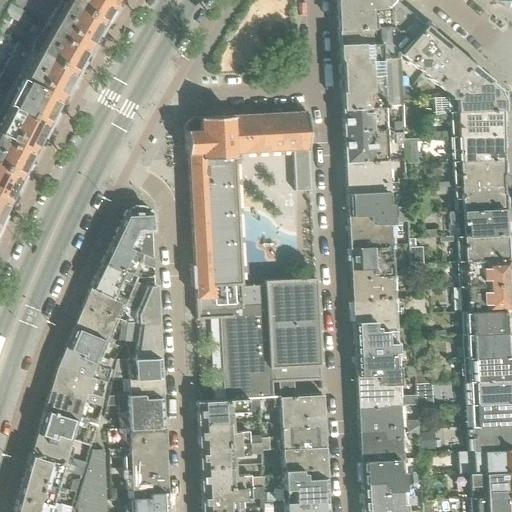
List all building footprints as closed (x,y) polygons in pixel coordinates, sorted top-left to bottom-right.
[(0,0),(0,20),(10,3),(11,0),(0,0)] [(24,0),(11,0),(10,3),(21,10),(26,1),(24,0)] [(61,0),(47,24),(33,48),(76,73),(82,62),(79,60),(86,46),(94,33),(97,35),(104,24),(64,0),(61,0)] [(64,0),(104,24),(111,11),(108,10),(113,0),(64,0)] [(379,27),(389,26),(387,0),(335,0),(337,29),(370,27),(379,27)] [(365,129),(385,128),(384,113),(383,106),(390,106),(398,106),(396,59),(397,58),(397,54),(401,53),(424,25),(394,0),(387,0),(389,26),(379,27),(380,42),(371,42),(338,43),(343,138),(365,136),(365,129)] [(10,3),(0,20),(0,33),(2,35),(10,19),(16,22),(23,11),(21,10),(10,3)] [(421,73),(445,43),(424,25),(401,53),(400,55),(421,73)] [(371,42),(370,27),(337,29),(338,43),(371,42)] [(3,68),(0,74),(0,99),(10,105),(49,124),(55,112),(51,111),(56,102),(58,98),(60,95),(66,84),(69,85),(76,73),(33,48),(18,40),(3,68)] [(421,73),(444,92),(469,64),(445,43),(421,73)] [(450,115),(503,113),(501,110),(501,100),(502,100),(503,98),(498,88),(498,87),(496,87),(495,88),(488,81),(489,80),(469,64),(444,92),(449,96),(450,112),(450,115)] [(407,84),(401,84),(402,100),(410,87),(407,84)] [(410,87),(402,100),(411,99),(416,99),(416,98),(415,91),(410,87)] [(0,99),(0,167),(21,178),(28,164),(25,163),(32,149),(39,135),(42,137),(49,124),(10,105),(0,99)] [(191,118),(183,126),(185,154),(187,154),(193,266),(191,266),(191,265),(189,265),(190,288),(192,288),(192,287),(194,287),(195,319),(218,318),(222,400),(253,399),(258,399),(265,398),(270,398),(269,382),(319,380),(314,278),(263,281),(263,286),(239,287),(233,154),(292,151),(294,191),(309,191),(305,112),(289,112),(211,117),(211,127),(203,127),(202,117),(191,118)] [(455,137),(501,135),(501,124),(503,121),(503,113),(450,115),(451,136),(455,136),(455,137)] [(365,129),(365,136),(343,138),(344,160),(386,157),(385,128),(365,129)] [(455,137),(456,162),(502,160),(502,150),(504,146),(504,138),(501,135),(455,137)] [(387,183),(386,157),(344,160),(345,189),(405,186),(405,178),(396,179),(396,182),(387,183)] [(456,162),(458,186),(503,185),(502,175),(504,171),(504,163),(502,160),(456,162)] [(0,221),(3,215),(0,213),(4,205),(5,202),(8,197),(12,188),(15,190),(21,178),(0,167),(0,221)] [(459,211),(504,209),(506,205),(505,197),(503,194),(503,185),(458,186),(459,211)] [(376,218),(389,217),(388,192),(405,191),(405,186),(345,189),(346,210),(367,209),(368,215),(376,214),(376,218)] [(115,233),(111,241),(132,250),(136,239),(141,230),(151,230),(151,220),(149,214),(145,209),(140,206),(133,207),(128,209),(124,214),(115,233)] [(406,212),(406,207),(397,207),(397,218),(406,212)] [(346,210),(348,242),(390,240),(389,222),(389,217),(376,218),(376,214),(368,215),(367,209),(346,210)] [(460,235),(505,234),(507,230),(507,222),(504,219),(504,209),(459,211),(460,235)] [(460,235),(461,261),(506,259),(508,255),(508,247),(506,244),(505,234),(460,235)] [(378,273),(392,272),(391,245),(390,240),(348,242),(349,264),(370,263),(370,269),(378,269),(378,273)] [(111,241),(100,264),(110,267),(111,263),(140,276),(141,273),(137,271),(139,265),(135,263),(140,253),(132,250),(111,241)] [(423,263),(422,247),(409,248),(410,264),(423,263)] [(153,269),(153,260),(144,256),(142,264),(153,269)] [(461,261),(463,286),(508,284),(508,282),(509,279),(509,274),(507,270),(506,259),(461,261)] [(409,274),(408,261),(400,261),(401,274),(409,274)] [(100,264),(88,289),(89,289),(124,304),(127,299),(113,292),(118,282),(124,284),(129,274),(138,277),(139,278),(140,276),(111,263),(110,267),(100,264)] [(351,296),(393,293),(392,276),(392,272),(378,273),(378,269),(370,269),(370,263),(349,264),(351,296)] [(421,288),(421,280),(410,280),(411,289),(421,288)] [(121,320),(121,324),(156,322),(154,286),(145,286),(136,281),(135,281),(127,299),(124,304),(121,311),(129,317),(126,322),(121,320)] [(464,311),(509,310),(508,298),(510,295),(510,289),(508,286),(508,284),(463,286),(464,311)] [(89,289),(81,308),(93,312),(95,307),(118,317),(121,311),(124,304),(89,289)] [(351,296),(352,318),(372,317),(373,322),(380,322),(381,326),(395,326),(393,298),(393,293),(351,296)] [(81,308),(73,327),(110,342),(111,338),(109,337),(116,319),(118,319),(118,317),(95,307),(93,312),(81,308)] [(465,335),(510,333),(510,324),(511,320),(511,313),(509,310),(464,311),(465,335)] [(353,351),(401,349),(401,343),(396,343),(395,329),(395,326),(381,326),(380,322),(373,322),(372,317),(352,318),(353,351)] [(116,344),(113,349),(118,352),(115,357),(129,355),(127,347),(124,344),(124,340),(135,341),(133,355),(157,354),(157,342),(156,333),(156,322),(121,324),(119,334),(116,344)] [(68,339),(66,344),(79,350),(78,353),(91,359),(95,361),(97,355),(102,357),(106,347),(113,349),(116,344),(110,342),(73,327),(72,329),(68,339)] [(465,335),(466,358),(511,356),(511,347),(511,345),(511,335),(510,333),(465,335)] [(424,359),(424,337),(415,337),(415,359),(424,359)] [(66,344),(56,368),(107,380),(110,368),(106,366),(108,360),(102,357),(97,355),(95,361),(91,359),(78,353),(79,350),(66,344)] [(383,381),(398,381),(397,372),(401,372),(401,364),(397,364),(396,351),(401,351),(401,349),(353,351),(355,373),(375,372),(376,378),(383,378),(383,381)] [(115,362),(114,368),(125,368),(126,379),(159,377),(157,354),(133,355),(129,355),(115,357),(118,359),(115,362)] [(466,358),(467,381),(511,379),(511,357),(511,356),(466,358)] [(414,377),(414,366),(406,367),(407,377),(414,377)] [(56,368),(50,388),(65,392),(64,395),(82,401),(101,406),(103,398),(88,393),(92,383),(96,384),(97,380),(107,383),(107,382),(107,380),(56,368)] [(355,373),(356,404),(416,401),(415,395),(398,396),(398,382),(398,381),(383,381),(383,378),(376,378),(375,372),(355,373)] [(429,383),(428,374),(416,375),(417,385),(429,383)] [(126,391),(120,392),(121,395),(141,394),(141,400),(160,398),(159,394),(159,389),(159,377),(126,379),(126,391)] [(469,404),(511,402),(511,379),(467,381),(469,404)] [(50,388),(43,411),(83,422),(88,424),(96,426),(97,420),(85,416),(85,418),(82,418),(84,413),(83,412),(85,405),(81,404),(82,401),(64,395),(65,392),(50,388)] [(108,397),(106,406),(117,405),(118,421),(118,429),(161,427),(161,419),(160,398),(141,400),(141,394),(121,395),(121,396),(108,397)] [(296,419),(321,417),(320,395),(274,398),(274,407),(278,407),(278,426),(296,425),(296,419)] [(200,401),(196,401),(197,423),(231,422),(231,411),(259,409),(258,399),(253,399),(222,400),(200,401)] [(356,404),(357,426),(378,425),(378,431),(386,430),(386,434),(400,433),(399,406),(416,405),(416,401),(356,404)] [(511,402),(469,404),(470,427),(511,425),(511,402)] [(43,411),(36,433),(52,437),(52,434),(70,439),(73,431),(75,432),(77,426),(82,427),(83,422),(43,411)] [(322,446),(321,417),(296,419),(296,425),(278,426),(279,438),(275,438),(276,449),(280,449),(322,446)] [(418,437),(417,428),(417,421),(407,422),(408,438),(418,437)] [(231,422),(197,423),(198,446),(260,443),(260,438),(260,435),(248,436),(248,431),(232,432),(231,422)] [(90,446),(96,426),(88,424),(82,443),(90,446)] [(359,458),(402,456),(401,437),(400,433),(386,434),(386,430),(378,431),(378,425),(357,426),(359,458)] [(471,451),(511,448),(511,425),(470,427),(471,451)] [(161,427),(118,429),(118,433),(126,432),(127,449),(143,448),(143,453),(162,452),(161,427)] [(36,433),(30,453),(83,467),(84,462),(73,458),(72,461),(69,460),(72,448),(69,443),(70,439),(52,434),(52,437),(36,433)] [(433,433),(420,434),(421,450),(434,449),(433,433)] [(269,438),(260,438),(260,443),(261,450),(269,450),(269,438)] [(260,443),(198,446),(199,469),(234,467),(233,456),(249,455),(261,454),(261,450),(260,443)] [(324,479),(322,446),(280,449),(281,473),(298,472),(299,476),(306,476),(307,480),(324,479)] [(109,468),(109,474),(121,474),(163,471),(162,452),(143,453),(143,448),(127,449),(129,473),(126,473),(125,469),(120,469),(118,469),(117,468),(109,468)] [(472,473),(511,471),(511,448),(471,451),(463,451),(464,461),(471,461),(472,473)] [(91,450),(75,508),(76,511),(105,511),(105,500),(105,489),(103,450),(91,450)] [(29,453),(23,475),(40,478),(39,481),(56,486),(57,483),(62,480),(65,469),(68,469),(67,472),(81,475),(83,467),(30,453),(29,453)] [(389,488),(403,488),(402,459),(402,456),(359,458),(360,480),(381,479),(381,484),(389,483),(389,488)] [(234,467),(199,469),(200,490),(250,488),(250,477),(250,475),(234,476),(234,467)] [(420,480),(419,469),(411,469),(413,484),(420,480)] [(163,471),(121,474),(121,478),(125,478),(129,479),(130,498),(145,497),(146,493),(164,491),(163,471)] [(478,497),(478,498),(511,495),(511,471),(472,473),(471,473),(467,473),(468,485),(468,498),(478,497)] [(325,501),(324,479),(307,480),(306,476),(299,476),(298,472),(281,473),(282,502),(325,501)] [(23,475),(17,497),(69,511),(71,507),(60,504),(56,503),(58,496),(55,490),(56,486),(39,481),(40,478),(23,475)] [(75,492),(79,479),(71,480),(69,489),(75,492)] [(360,480),(361,511),(375,511),(404,511),(403,490),(403,488),(389,488),(389,483),(381,484),(381,479),(360,480)] [(272,503),(271,486),(267,487),(262,487),(263,503),(272,503)] [(110,488),(105,489),(105,500),(117,499),(117,498),(117,488),(110,488)] [(250,488),(200,490),(201,511),(236,509),(235,500),(251,499),(250,488)] [(165,511),(164,491),(146,493),(145,497),(130,498),(130,511),(165,511)] [(511,511),(511,495),(478,498),(479,510),(472,510),(469,510),(469,511),(511,511)] [(17,497),(12,511),(69,511),(17,497)] [(325,511),(325,501),(282,502),(282,511),(325,511)] [(417,511),(424,511),(424,502),(416,502),(416,511),(417,511)]
